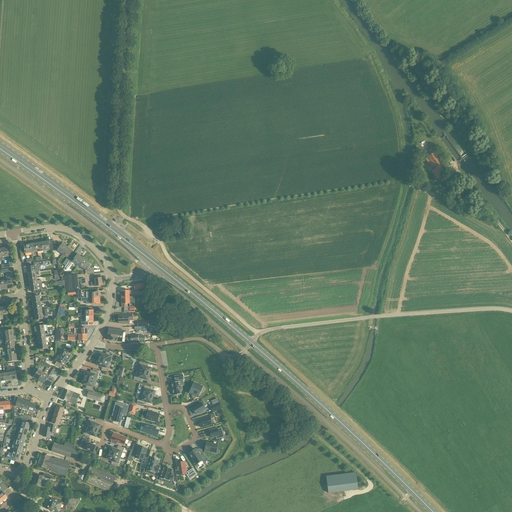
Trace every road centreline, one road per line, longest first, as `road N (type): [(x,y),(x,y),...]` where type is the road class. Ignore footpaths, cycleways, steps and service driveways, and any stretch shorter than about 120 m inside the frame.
road 1 (unclassified): [(251,342),(272,328),(372,316),(511,311)]
road 2 (unclassified): [(158,239),(117,204),(127,0)]
road 3 (primary): [(432,511),(251,342)]
road 4 (track): [(221,352),(237,392),(302,423),(372,485),(345,493)]
road 5 (primary): [(0,149),(155,263)]
road 6 (track): [(258,334),(174,263),(158,239)]
road 7 (primary): [(251,342),(155,263)]
